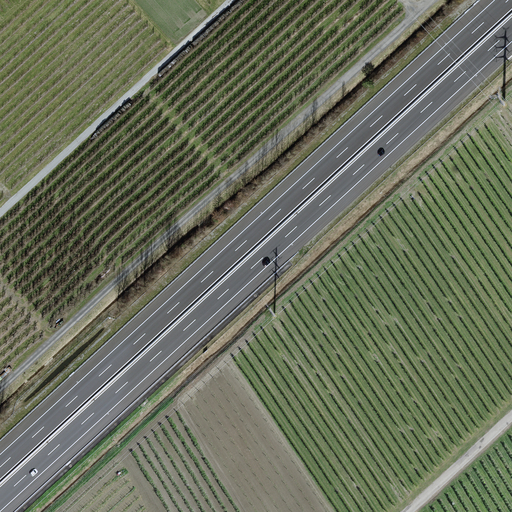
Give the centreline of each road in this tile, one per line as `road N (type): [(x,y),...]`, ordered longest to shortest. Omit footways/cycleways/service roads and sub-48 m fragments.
road 1 (motorway): [(0,499),(511,28)]
road 2 (motorway): [(507,0),(0,466)]
road 3 (track): [(430,0),(0,388)]
road 4 (unclassified): [(0,212),(230,0)]
road 5 (unclassified): [(511,410),(401,511)]
